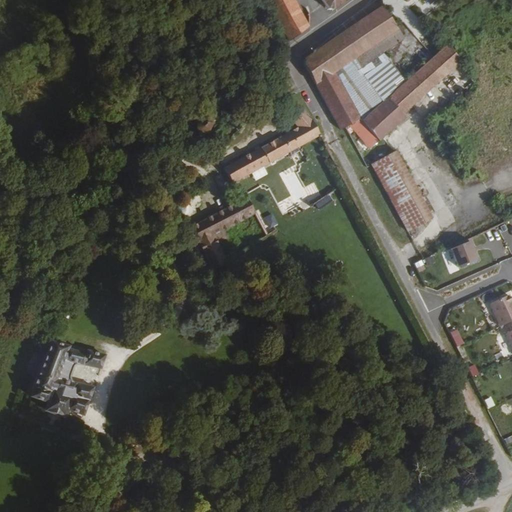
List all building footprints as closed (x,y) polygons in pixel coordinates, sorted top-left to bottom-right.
[(266,0),(289,43),(309,28),(293,0),(266,0)] [(320,0),(327,11),(332,12),(347,0),(320,0)] [(337,38),(333,40),(349,63),(397,31),(382,7),(337,38)] [(355,72),(402,40),(397,31),(349,63),(355,72)] [(349,63),(333,40),(325,47),(339,70),(349,63)] [(304,65),(315,85),(334,74),(339,70),(325,47),(305,59),(304,65)] [(400,116),(460,64),(446,48),(384,104),(363,123),(362,123),(365,127),(378,142),(403,119),(400,116)] [(349,63),(339,70),(334,74),(360,120),(363,123),(384,104),(361,79),(360,78),(355,72),(349,63)] [(360,120),(334,74),(315,85),(340,131),(347,127),(360,120)] [(320,136),(312,121),(293,99),(289,103),(292,107),(284,114),(285,115),(300,127),(281,137),(289,153),(291,155),(300,150),(299,147),(320,136)] [(209,130),(215,120),(209,111),(203,115),(205,118),(200,122),(198,123),(198,125),(197,128),(198,130),(200,132),(204,133),(207,132),(209,130)] [(353,134),(358,131),(365,127),(362,123),(363,123),(360,120),(347,127),(353,134)] [(365,127),(358,131),(369,150),(378,142),(365,127)] [(353,134),(367,152),(369,150),(358,131),(353,134)] [(289,153),(281,137),(267,145),(275,160),(289,153)] [(259,169),(275,160),(267,145),(224,169),(234,184),(255,172),(257,176),(262,174),(259,169)] [(370,163),(381,158),(378,152),(367,157),(370,163)] [(434,217),(395,153),(377,163),(416,227),(434,217)] [(370,167),(407,232),(416,227),(377,163),(370,167)] [(249,197),(244,188),(239,192),(244,200),(247,198),(249,197)] [(255,214),(247,198),(244,200),(186,231),(193,245),(199,243),(212,271),(227,264),(217,243),(228,237),(224,230),(255,214)] [(458,267),(477,259),(469,241),(450,248),(458,267)] [(502,325),(511,320),(511,296),(511,294),(492,303),(502,325)] [(457,329),(450,333),(457,348),(464,344),(457,329)] [(68,350),(69,346),(50,341),(31,390),(32,390),(30,396),(47,402),(44,409),(46,410),(45,412),(47,413),(45,418),(59,423),(61,417),(63,418),(63,416),(65,416),(67,410),(83,415),(93,387),(73,380),(72,379),(70,377),(70,375),(74,363),(76,361),(78,361),(80,361),(100,368),(104,356),(86,351),(84,354),(68,350)] [(502,406),(504,414),(511,411),(511,409),(510,403),(502,406)]
